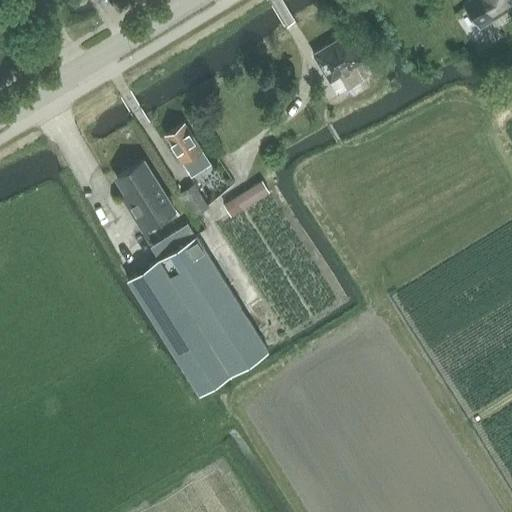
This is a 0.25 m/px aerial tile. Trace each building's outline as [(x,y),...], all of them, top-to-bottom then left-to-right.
[(511,0),(466,0),(464,2),(480,28),(511,7),(511,0)] [(356,66),(366,60),(349,32),(314,53),(337,91),(346,86),(348,88),(364,78),(356,66)] [(191,176),(212,163),(187,121),(166,134),(191,176)] [(118,176),(133,199),(127,202),(142,226),(175,206),(145,159),(118,176)] [(230,215),(269,190),(262,179),(223,204),(230,215)] [(195,214),(209,205),(196,184),(182,193),(195,214)] [(209,251),(197,233),(127,277),(200,393),(270,350),(209,251)]
